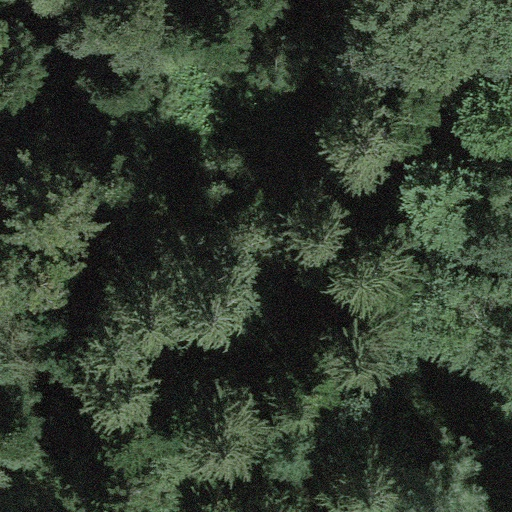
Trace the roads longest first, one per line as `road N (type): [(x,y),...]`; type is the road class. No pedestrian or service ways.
road 1 (track): [(511,11),(302,89),(0,262)]
road 2 (track): [(467,511),(511,245)]
